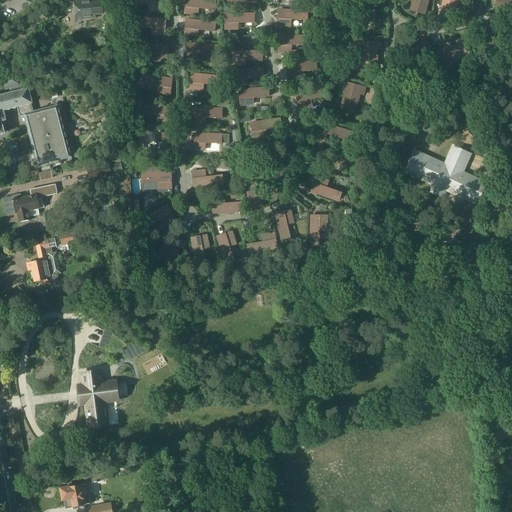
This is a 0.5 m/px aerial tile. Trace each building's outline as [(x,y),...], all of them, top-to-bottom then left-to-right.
[(75,0),(76,2),(75,2),(76,19),(96,17),(95,14),(103,14),(102,3),(92,3),(92,0),(81,1),(80,0),(75,0)] [(203,0),(186,0),(186,7),(214,10),(215,1),(203,0)] [(328,29),(338,29),(337,0),(328,0),(328,29)] [(373,3),(377,3),(376,0),(365,0),(358,1),(360,19),(375,17),(373,3)] [(426,8),(428,0),(413,0),(412,4),(426,8)] [(511,0),(503,0),(502,10),(511,12),(511,0)] [(307,21),(307,11),(279,10),(279,19),(307,21)] [(226,23),(254,23),(254,14),(226,14),(226,23)] [(165,29),(165,20),(137,18),(136,27),(165,29)] [(187,20),(186,29),(214,32),(215,23),(187,20)] [(498,48),(506,31),(502,29),(500,33),(488,27),(482,40),(498,48)] [(279,46),(307,45),(307,36),(279,37),(279,46)] [(455,63),(472,55),(464,38),(460,40),(461,43),(449,50),(455,63)] [(415,63),(433,58),(428,40),(423,41),(424,45),(411,49),(415,63)] [(363,50),(363,61),(377,61),(378,47),(381,47),(382,43),(363,42),(363,50)] [(189,43),(188,53),(216,55),(217,46),(189,43)] [(139,53),(167,55),(168,46),(140,44),(139,53)] [(234,50),(234,59),(262,61),(262,52),(234,50)] [(288,64),(289,73),(317,71),(316,61),(288,64)] [(234,70),(235,79),(263,78),(262,68),(234,70)] [(12,93),(8,94),(0,96),(0,133),(4,133),(1,121),(5,119),(2,110),(17,106),(20,117),(24,116),(37,166),(71,157),(58,105),(34,112),(31,103),(32,103),(27,83),(21,85),(18,73),(3,77),(6,88),(10,87),(12,93)] [(192,74),(191,83),(219,86),(220,77),(192,74)] [(143,85),(171,88),(172,79),(144,76),(143,85)] [(340,78),(337,86),(346,90),(348,83),(349,80),(348,80),(343,79),(340,78)] [(364,92),(366,88),(348,83),(346,90),(343,101),(357,105),(361,91),(364,92)] [(299,103),(326,96),(324,87),(297,95),(299,103)] [(240,90),(241,99),(269,97),(268,88),(240,90)] [(170,115),(170,106),(142,106),(142,115),(170,115)] [(194,108),(193,118),(222,118),(222,109),(194,108)] [(239,121),(239,122),(250,121),(250,120),(249,114),(238,115),(239,121)] [(253,132),(281,128),(280,119),(252,123),(253,132)] [(356,143),(359,134),(332,126),(329,135),(356,143)] [(145,142),(173,144),(174,135),(146,132),(145,142)] [(319,161),(327,134),(319,132),(310,159),(319,161)] [(271,136),(271,137),(274,141),(275,141),(279,138),(278,137),(275,133),(271,136)] [(193,134),(193,143),(205,144),(221,144),(229,144),(229,135),(221,135),(193,134)] [(412,156),(405,172),(476,204),(486,183),(473,177),(463,172),(465,168),(469,159),(471,155),(471,154),(453,146),(452,148),(451,151),(445,164),(442,163),(415,151),(412,156)] [(264,177),(289,164),(285,155),(260,169),(264,177)] [(111,173),(110,166),(109,163),(88,167),(90,181),(112,176),(111,173)] [(142,168),(139,168),(139,176),(143,176),(143,175),(143,174),(157,173),(157,167),(142,168)] [(39,174),(41,181),(53,178),(51,171),(39,174)] [(171,173),(143,174),(143,183),(159,183),(159,188),(171,188),(171,182),(171,173)] [(195,188),(223,184),(222,175),(194,178),(195,188)] [(338,201),(342,192),(315,183),(312,192),(338,201)] [(13,197),(4,199),(7,215),(16,213),(16,214),(17,214),(19,222),(21,221),(21,223),(29,221),(28,220),(30,219),(29,211),(44,208),(42,198),(57,194),(55,185),(30,190),(31,197),(22,199),(21,195),(13,196),(13,197)] [(250,202),(277,197),(276,188),(248,193),(250,202)] [(213,213),(241,211),(241,202),(212,204),(213,213)] [(148,229),(172,214),(167,206),(143,221),(148,229)] [(283,242),(292,240),(285,212),(276,214),(283,242)] [(320,245),(321,216),(312,216),(311,244),(320,245)] [(77,242),(74,231),(60,235),(62,245),(77,242)] [(226,264),(235,261),(226,234),(218,237),(226,264)] [(197,267),(206,265),(201,237),(192,239),(197,267)] [(40,262),(30,263),(32,270),(35,282),(43,280),(44,284),(53,283),(52,283),(59,281),(57,275),(61,274),(57,253),(53,254),(52,248),(53,248),(57,247),(55,239),(36,243),(40,262)] [(249,254),(277,248),(275,239),(248,244),(249,254)] [(153,266),(174,248),(169,241),(147,259),(153,266)] [(150,351),(106,325),(98,348),(131,361),(150,351)] [(84,390),(80,390),(82,402),(86,402),(89,424),(93,423),(102,422),(100,401),(115,399),(114,388),(114,385),(102,386),(100,374),(83,376),(84,390)] [(62,490),(61,492),(62,496),(63,498),(64,500),(66,509),(93,503),(89,483),(104,480),(102,471),(85,475),(86,483),(62,488),(62,490)] [(112,511),(110,502),(86,508),(86,511),(112,511)]
